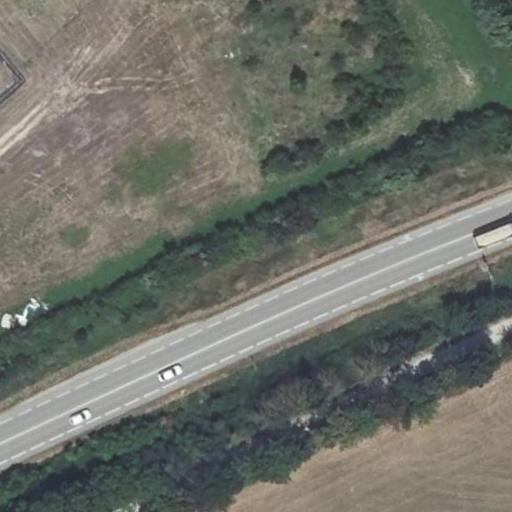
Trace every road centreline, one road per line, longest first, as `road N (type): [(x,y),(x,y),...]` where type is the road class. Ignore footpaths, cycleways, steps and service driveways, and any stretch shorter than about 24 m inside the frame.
road 1 (secondary): [(511,220),(316,297),(0,445)]
road 2 (unclassified): [(126,511),(511,324)]
